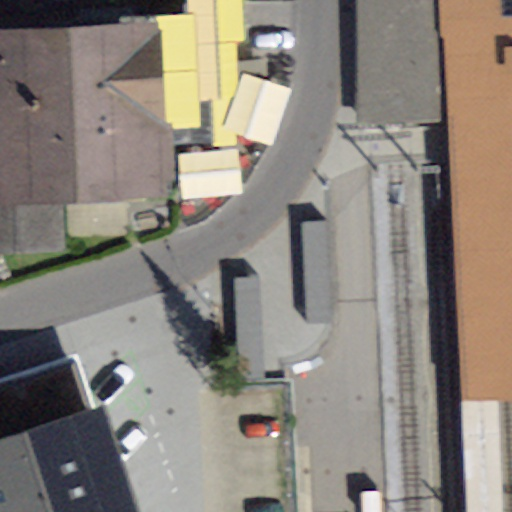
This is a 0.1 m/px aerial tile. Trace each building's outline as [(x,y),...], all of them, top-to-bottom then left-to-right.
[(355,0),(357,123),(447,118),(446,74),(445,51),(442,0),(355,0)] [(511,0),(442,0),(445,51),(446,74),(447,118),(460,401),(495,399),(498,399),(511,398),(511,0)] [(81,49),(79,17),(0,20),(0,242),(4,244),(18,246),(30,243),(41,238),(52,238),(49,172),(143,168),(138,46),(81,49)] [(327,221),(302,223),(307,323),(333,322),(327,221)] [(260,278),(234,280),(238,382),(265,381),(260,278)] [(0,511),(143,511),(152,510),(124,378),(0,403),(0,511)] [(500,511),(495,399),(460,401),(466,511),(500,511)]
